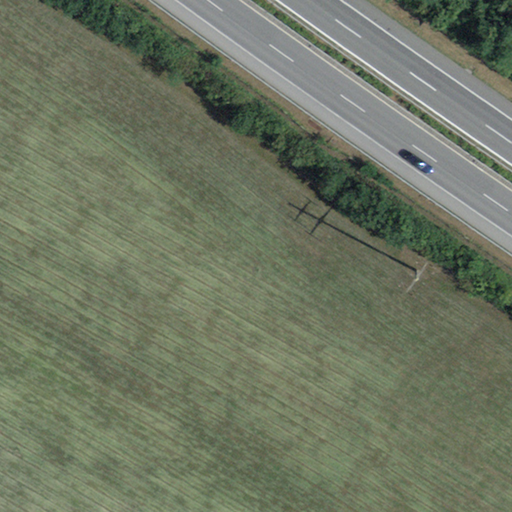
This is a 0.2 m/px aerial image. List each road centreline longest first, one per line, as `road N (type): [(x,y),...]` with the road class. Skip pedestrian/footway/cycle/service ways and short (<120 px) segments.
road 1 (motorway): [(201,0),(511,219)]
road 2 (motorway): [(511,138),(314,0)]
